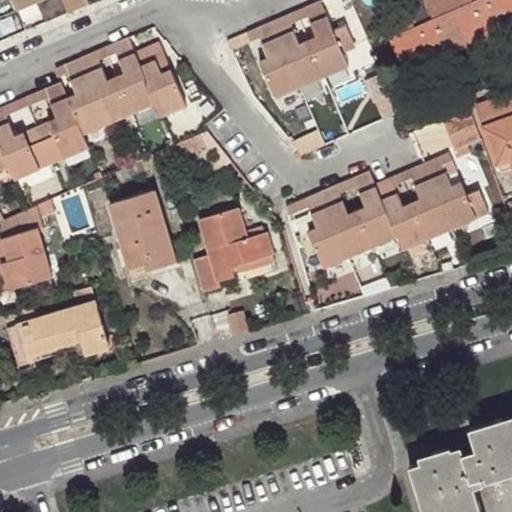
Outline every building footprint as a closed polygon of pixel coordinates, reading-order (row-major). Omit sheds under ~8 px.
[(0,0),(0,26),(36,11),(31,0),(0,0)] [(31,0),(36,11),(45,32),(90,12),(85,0),(31,0)] [(436,55),(466,42),(449,0),(425,0),(434,20),(415,27),(406,7),(381,17),(400,65),(418,58),(416,53),(432,46),(436,55)] [(449,0),(466,42),(497,29),(493,19),(511,11),(511,13),(511,0),(479,0),(475,2),(474,0),(449,0)] [(322,41),(310,46),(326,83),(351,72),(345,58),(358,52),(349,30),(334,35),(322,11),(311,15),(314,22),(322,41)] [(314,22),(311,15),(286,27),(289,33),(314,22)] [(286,27),(272,33),(300,95),(326,83),(310,46),(298,50),(289,33),(286,27)] [(466,42),(469,48),(500,35),(497,29),(466,42)] [(300,95),(272,33),(257,40),(259,46),(267,63),(258,67),(275,105),(300,95)] [(128,71),(116,77),(133,115),(157,104),(136,58),(127,39),(115,45),(119,54),(128,71)] [(250,50),(259,46),(257,40),(247,44),(250,50)] [(438,60),(469,48),(466,42),(436,55),(438,60)] [(115,45),(91,55),(96,64),(119,54),(115,45)] [(163,49),(136,58),(157,104),(163,116),(187,102),(172,69),(163,71),(161,66),(168,61),(163,49)] [(91,55),(79,61),(107,125),(133,115),(116,77),(105,83),(96,64),(91,55)] [(72,93),(64,99),(81,136),(107,125),(79,61),(61,68),(64,77),(72,93)] [(55,81),(64,77),(61,68),(51,73),(55,81)] [(49,135),(41,139),(52,163),(86,147),(81,136),(64,99),(58,85),(44,92),(47,100),(56,119),(46,123),(49,135)] [(511,86),(478,99),(500,160),(511,155),(511,86)] [(44,92),(2,111),(6,119),(47,100),(44,92)] [(0,111),(0,142),(11,167),(16,177),(52,163),(41,139),(30,143),(23,134),(14,136),(6,119),(2,111),(0,111)] [(0,172),(11,167),(0,142),(0,172)] [(452,151),(443,154),(447,162),(455,158),(452,151)] [(443,154),(428,162),(454,226),(494,207),(485,186),(470,192),(463,179),(455,182),(447,162),(443,154)] [(423,197),(417,201),(432,236),(454,226),(428,162),(411,169),(415,177),(423,197)] [(370,202),(359,207),(375,244),(402,232),(380,183),(373,167),(357,173),(360,181),(370,202)] [(411,169),(395,176),(399,184),(415,177),(411,169)] [(360,181),(357,173),(335,183),(339,190),(360,181)] [(395,176),(380,183),(402,232),(408,247),(432,236),(417,201),(408,204),(399,184),(395,176)] [(335,183),(324,189),(352,255),(375,244),(359,207),(349,211),(339,190),(335,183)] [(145,252),(173,244),(157,189),(111,203),(130,268),(148,263),(145,252)] [(352,255),(324,189),(309,194),(312,202),(321,223),(311,228),(327,266),(352,255)] [(312,202),(309,194),(297,199),(300,207),(312,202)] [(56,206),(53,197),(38,203),(42,212),(42,213),(56,206)] [(45,224),(42,213),(42,212),(38,203),(0,219),(0,228),(3,238),(9,259),(2,260),(10,288),(54,273),(40,226),(45,224)] [(205,232),(189,238),(204,290),(222,284),(220,279),(235,274),(234,271),(232,263),(274,251),(266,228),(249,233),(238,205),(201,216),(205,232)] [(9,259),(3,238),(0,238),(0,253),(2,260),(9,259)] [(178,262),(173,244),(145,252),(148,263),(150,269),(178,262)] [(232,263),(234,271),(276,259),(274,251),(232,263)] [(10,288),(2,260),(0,261),(0,278),(3,290),(10,288)] [(77,304),(69,306),(80,337),(86,352),(112,346),(95,283),(72,290),(77,304)] [(34,302),(4,311),(20,363),(31,360),(29,352),(80,337),(69,306),(38,315),(34,302)] [(76,355),(86,352),(80,337),(29,352),(31,360),(74,348),(76,355)] [(511,414),(467,428),(474,450),(483,482),(511,473),(511,414)] [(483,482),(474,450),(463,453),(455,456),(452,448),(409,461),(423,511),(481,511),(473,485),(483,482)]
